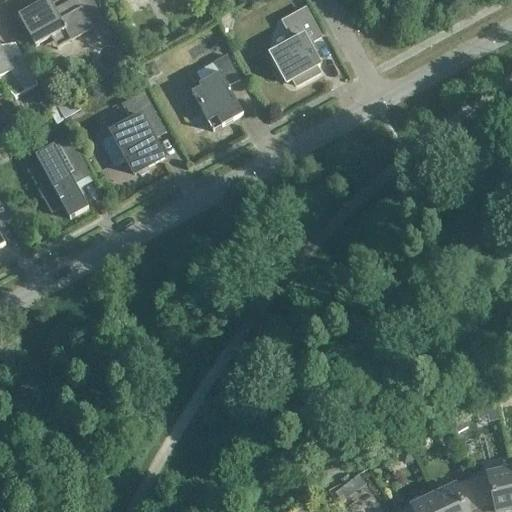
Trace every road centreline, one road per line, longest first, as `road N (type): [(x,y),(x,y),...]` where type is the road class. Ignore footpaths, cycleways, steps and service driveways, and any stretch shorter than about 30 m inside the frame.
road 1 (tertiary): [(0,317),(382,107)]
road 2 (tertiary): [(382,107),(511,36)]
road 3 (residential): [(322,0),(382,107)]
